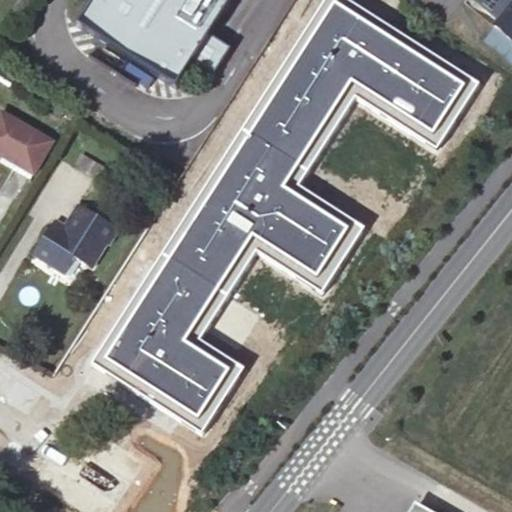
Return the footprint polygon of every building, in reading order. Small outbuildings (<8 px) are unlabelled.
[(168,71),(213,0),(89,0),(79,16),(168,71)] [(310,0),(291,0),(288,6),(302,14),(310,0)] [(501,20),(496,26),(511,37),(511,0),(474,0),(474,1),(501,20)] [(407,33),(367,5),(348,34),(388,61),(407,33)] [(511,37),(496,26),(485,42),(511,61),(511,37)] [(384,75),(336,42),(164,300),(212,331),(282,227),(313,182),(384,75)] [(1,112),(0,113),(0,153),(34,173),(52,142),(1,112)] [(34,173),(0,153),(0,161),(30,179),(34,173)] [(112,173),(84,156),(79,165),(107,181),(112,173)] [(323,189),(313,182),(282,227),(292,234),(323,189)] [(118,229),(76,203),(64,222),(64,227),(61,231),(52,225),(56,218),(54,217),(31,252),(63,272),(73,256),(89,266),(105,241),(109,243),(118,229)]
